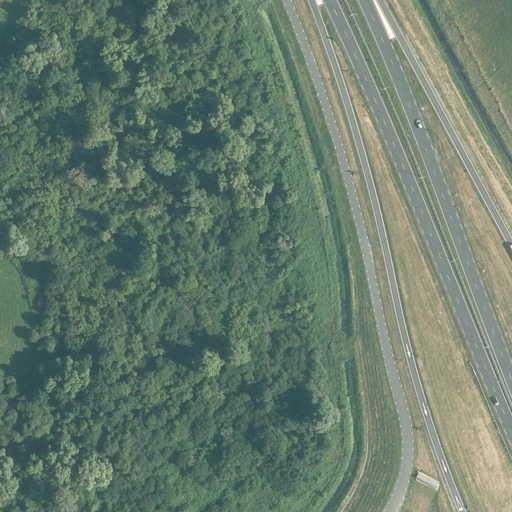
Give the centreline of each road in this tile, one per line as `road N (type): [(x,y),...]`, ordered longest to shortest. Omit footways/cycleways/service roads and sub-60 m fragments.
road 1 (trunk): [(311,0),(348,107),(413,378),(462,511)]
road 2 (unclassified): [(388,511),(402,483),(406,426),(342,165),(286,0)]
road 3 (primary): [(354,55),(511,427)]
road 4 (primary): [(511,383),(385,44)]
road 5 (trunk): [(511,247),(400,37),(370,0)]
